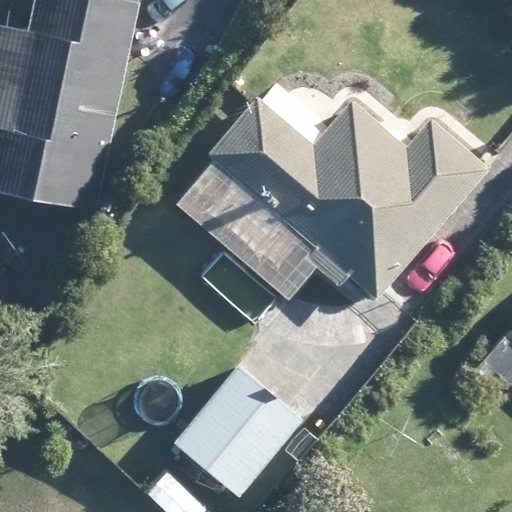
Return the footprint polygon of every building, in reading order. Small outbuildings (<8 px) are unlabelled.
[(141,0),(37,0),(33,27),(9,22),(0,19),(0,185),(99,206),(130,52),(141,0)] [(318,142),(264,96),(262,95),(214,152),(282,209),(320,241),(310,253),(344,281),(353,270),(381,292),(491,163),(433,113),(410,140),(357,97),(318,142)] [(511,340),(506,335),(479,365),(491,376),(498,367),(511,378),(511,340)] [(243,493),(306,414),(241,361),(178,440),(243,493)] [(142,389),(118,416),(137,434),(163,407),(142,389)]
